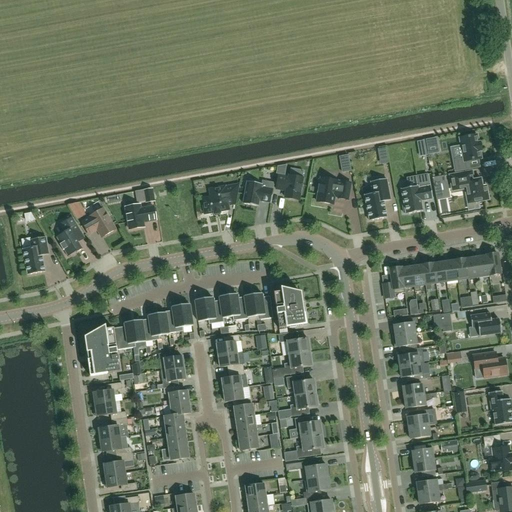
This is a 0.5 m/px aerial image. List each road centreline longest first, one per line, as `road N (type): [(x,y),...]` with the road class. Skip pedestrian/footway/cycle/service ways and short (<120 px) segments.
road 1 (residential): [(92,511),(62,305)]
road 2 (residential): [(351,319),(333,325),(359,511)]
road 3 (residential): [(398,511),(370,318)]
road 4 (tertiary): [(351,319),(379,511)]
road 5 (unclassified): [(339,262),(503,225)]
road 6 (tertiary): [(62,305),(124,269),(186,257)]
